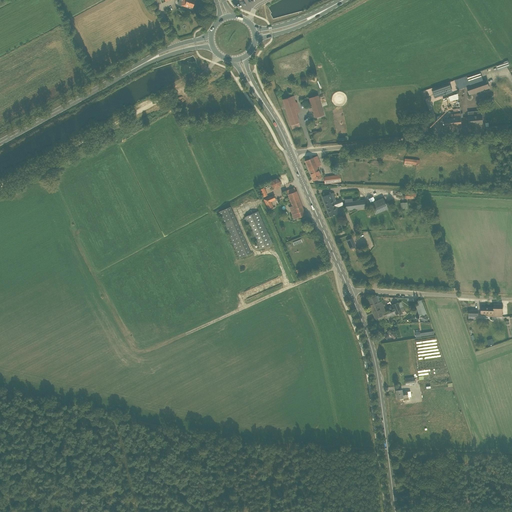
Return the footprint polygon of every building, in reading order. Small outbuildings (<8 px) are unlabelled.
[(192,8),(195,0),(194,0),(182,0),(181,6),(188,8),(188,7),(192,8)] [(487,79),(483,81),(467,86),(470,95),(490,88),(487,79)] [(452,92),(449,84),(433,90),(435,98),(452,92)] [(312,107),(310,108),(311,111),(313,110),(315,117),(324,114),(318,95),(309,98),(312,107)] [(300,126),(296,116),(295,113),(299,112),(296,102),(292,104),(290,97),(283,100),(292,129),(300,126)] [(445,119),(445,128),(462,126),(461,114),(451,115),(451,118),(445,119)] [(469,115),(469,117),(470,125),(483,124),(482,115),(479,115),(479,114),(469,115)] [(305,161),(309,171),(312,169),(317,168),(317,167),(321,165),(317,156),(305,161)] [(312,169),(309,171),(313,181),(321,178),(317,168),(312,169)] [(324,177),(325,184),(341,182),(340,175),(324,177)] [(271,185),(275,188),(280,187),(280,181),(276,179),(272,180),(271,185)] [(264,187),(259,190),(263,197),(268,195),(264,187)] [(293,219),(296,218),(297,219),(305,215),(296,191),(294,188),(286,191),(292,206),(289,207),(293,219)] [(338,213),(336,208),(343,206),(341,200),(335,202),(332,193),(322,197),(330,217),(338,213)] [(371,202),(375,214),(388,209),(383,197),(371,202)] [(364,199),(347,202),(347,200),(343,201),(344,203),(347,210),(365,207),(364,199)] [(230,207),(219,212),(239,258),(251,253),(230,207)] [(245,218),(243,219),(245,222),(247,221),(259,249),(273,243),(258,211),(245,217),(245,218)] [(377,322),(392,316),(405,311),(403,308),(400,309),(397,303),(392,305),(394,310),(386,313),(381,302),(378,303),(375,297),(368,300),(377,322)] [(422,299),(417,301),(419,305),(416,306),(419,316),(426,314),(422,299)] [(502,317),(502,304),(494,304),(494,307),(481,307),(481,314),(489,314),(489,317),(502,317)] [(469,310),(469,318),(475,319),(475,317),(478,317),(478,310),(469,310)] [(390,329),(387,332),(394,339),(397,336),(390,329)] [(436,337),(418,340),(413,341),(418,375),(423,374),(448,371),(436,337)] [(415,377),(405,378),(406,385),(416,383),(415,377)] [(408,397),(407,392),(407,391),(402,392),(402,391),(402,390),(396,390),(397,399),(408,397)]
